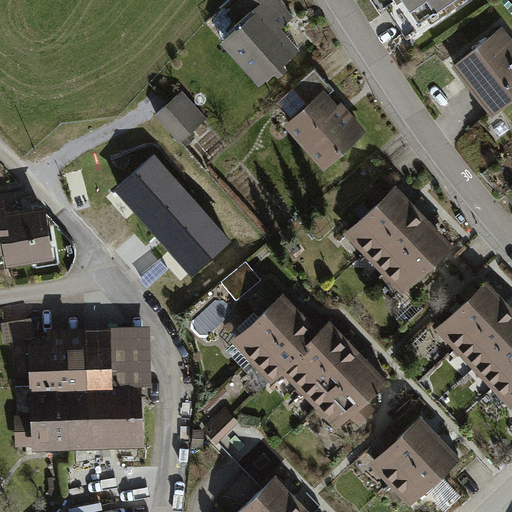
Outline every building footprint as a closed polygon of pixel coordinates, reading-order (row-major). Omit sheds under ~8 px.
[(294,16),(280,0),(237,0),(248,12),(218,38),(258,83),(299,48),(281,27),(294,16)] [(451,0),(405,0),(420,21),(451,0)] [(511,33),(505,24),(452,62),(490,115),(511,99),(511,33)] [(282,120),(320,165),(365,129),(317,70),(283,98),(294,110),(282,120)] [(181,88),(154,113),(178,140),(206,116),(181,88)] [(126,170),(104,147),(96,155),(92,151),(69,173),(94,200),(126,170)] [(237,235),(173,166),(137,199),(201,268),(237,235)] [(456,245),(401,184),(347,232),(402,293),(456,245)] [(0,208),(0,254),(6,253),(8,264),(56,255),(47,200),(0,208)] [(250,262),(224,282),(238,299),(264,279),(250,262)] [(511,301),(490,279),(438,328),(511,405),(511,301)] [(321,327),(284,288),(230,338),(271,381),(288,366),(341,423),(390,377),(332,316),(321,327)] [(149,391),(145,324),(44,330),(44,344),(29,345),(33,414),(14,415),(16,449),(142,442),(139,392),(149,391)] [(463,450),(425,412),(371,465),(409,503),(463,450)] [(317,511),(278,472),(237,511),(317,511)]
